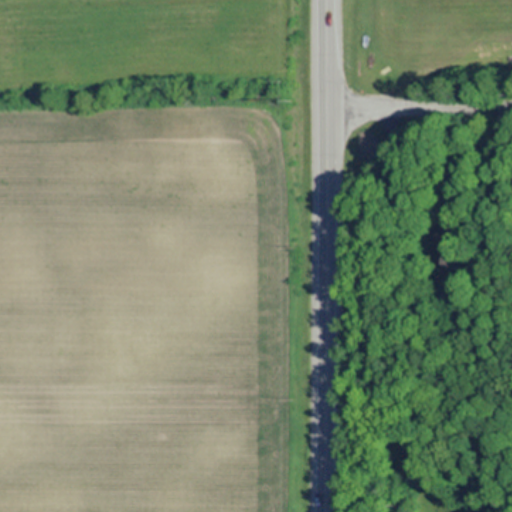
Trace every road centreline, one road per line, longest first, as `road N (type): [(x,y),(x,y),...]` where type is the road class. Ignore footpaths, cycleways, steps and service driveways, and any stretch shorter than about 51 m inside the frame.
road 1 (primary): [(324,511),(328,0)]
road 2 (residential): [(511,108),(328,109)]
